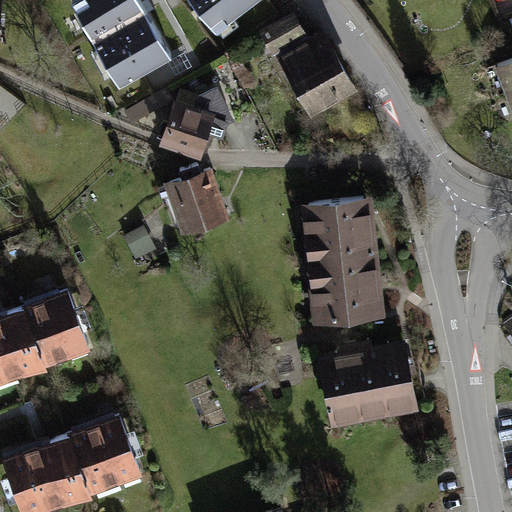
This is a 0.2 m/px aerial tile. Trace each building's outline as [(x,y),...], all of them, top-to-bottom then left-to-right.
[(72,0),(120,83),(171,54),(139,0),(72,0)] [(254,0),(191,0),(214,30),(254,0)] [(296,15),(259,36),(306,117),(356,88),(321,28),(308,36),(296,15)] [(511,60),(491,68),(511,126),(511,60)] [(214,108),(174,94),(160,132),(201,146),(214,108)] [(211,169),(166,183),(181,229),(226,215),(211,169)] [(369,198),(303,202),(310,323),(376,320),(369,198)] [(78,291),(0,319),(0,381),(98,346),(78,291)] [(399,344),(317,356),(327,421),(409,409),(399,344)] [(129,412),(0,460),(19,511),(67,511),(155,480),(129,412)]
